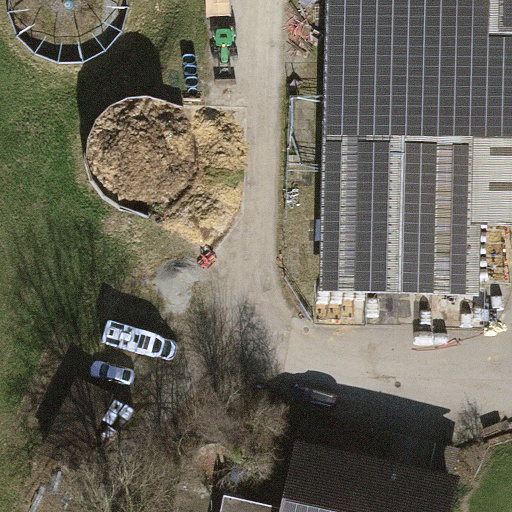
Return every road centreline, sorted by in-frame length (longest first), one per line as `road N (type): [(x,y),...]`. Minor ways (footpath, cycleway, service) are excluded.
road 1 (track): [(264,271),(270,0)]
road 2 (track): [(116,511),(199,367),(268,338)]
